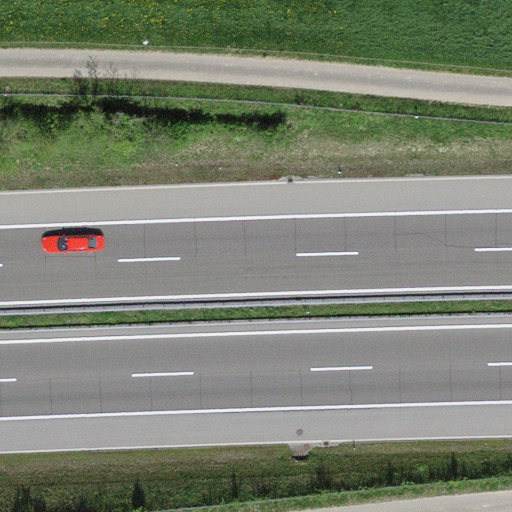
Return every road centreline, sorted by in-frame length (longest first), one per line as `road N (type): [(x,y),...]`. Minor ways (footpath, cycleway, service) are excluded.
road 1 (motorway): [(0,381),(511,363)]
road 2 (motorway): [(511,249),(0,265)]
